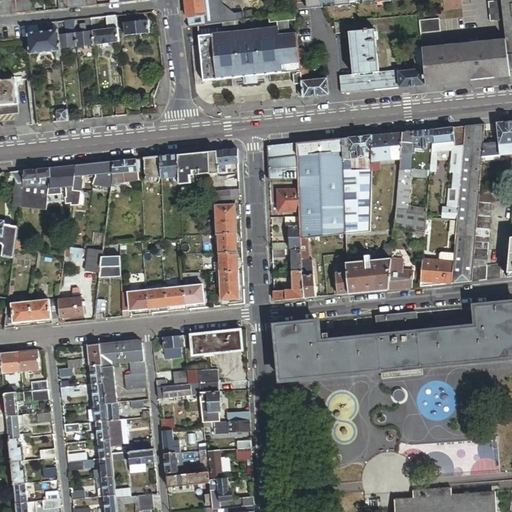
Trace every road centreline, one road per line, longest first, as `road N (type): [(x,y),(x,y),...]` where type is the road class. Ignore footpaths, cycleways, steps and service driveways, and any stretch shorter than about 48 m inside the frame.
road 1 (secondary): [(251,130),(511,103)]
road 2 (residential): [(260,314),(511,289)]
road 3 (residential): [(50,337),(260,314)]
road 4 (residential): [(260,314),(269,511)]
road 5 (secondary): [(0,154),(188,135)]
road 6 (residential): [(251,130),(260,314)]
road 7 (residential): [(50,337),(67,511)]
road 8 (residential): [(0,22),(170,5)]
road 9 (residential): [(188,135),(170,5)]
